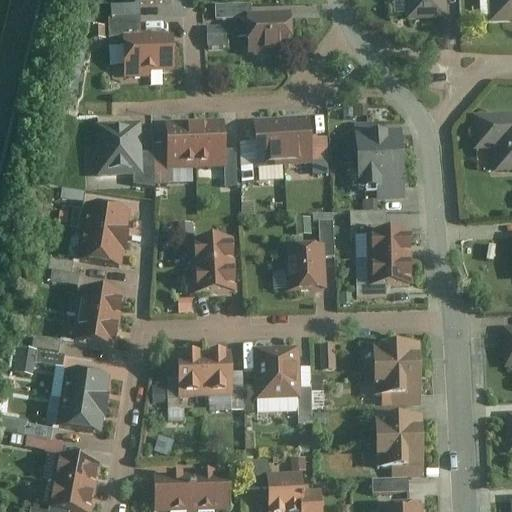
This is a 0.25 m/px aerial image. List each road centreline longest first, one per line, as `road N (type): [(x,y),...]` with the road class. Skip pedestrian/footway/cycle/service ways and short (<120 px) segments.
road 1 (residential): [(456,323),(146,335),(111,511)]
road 2 (residential): [(115,109),(285,102),(349,27)]
road 3 (residential): [(428,131),(456,323)]
road 4 (residential): [(456,323),(466,511)]
road 5 (residential): [(349,27),(428,131)]
